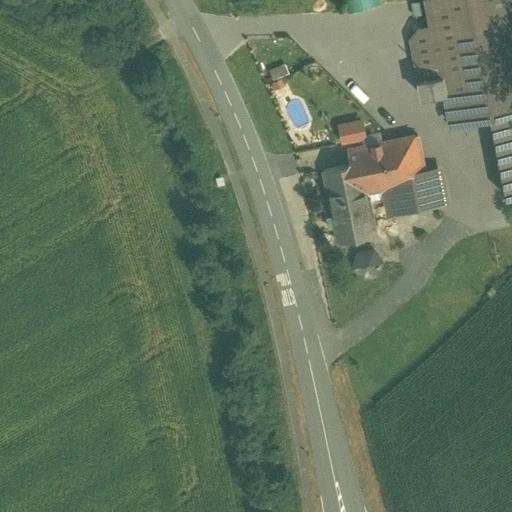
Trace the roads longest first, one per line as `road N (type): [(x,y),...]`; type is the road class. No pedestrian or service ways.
road 1 (secondary): [(174,0),(221,88),(267,205),(305,351)]
road 2 (unknown): [(511,134),(302,339)]
road 3 (secondary): [(353,511),(305,351)]
road 4 (secondary): [(305,351),(331,511)]
